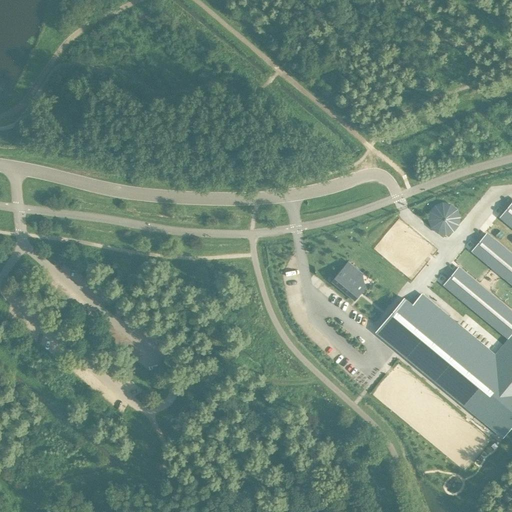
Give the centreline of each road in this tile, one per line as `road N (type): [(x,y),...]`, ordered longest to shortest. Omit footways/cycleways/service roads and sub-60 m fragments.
road 1 (unclassified): [(0,165),(215,200),(290,195),(381,174),(398,198)]
road 2 (unknown): [(197,0),(393,165),(412,191)]
road 3 (unknown): [(0,120),(16,112),(71,36),(136,0)]
